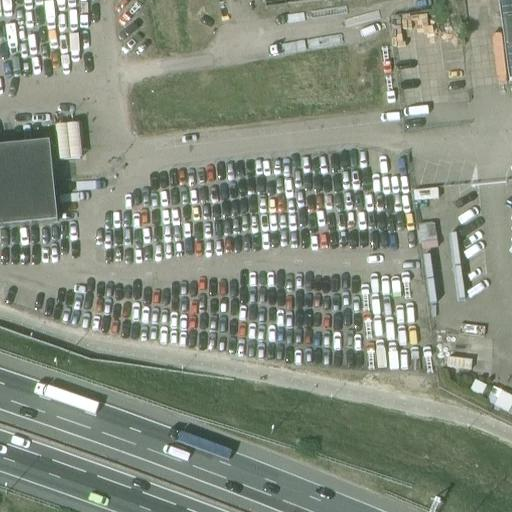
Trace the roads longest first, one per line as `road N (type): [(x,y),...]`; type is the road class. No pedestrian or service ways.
road 1 (unknown): [(93,150),(110,291),(150,310),(417,345)]
road 2 (unknown): [(497,103),(93,150)]
road 3 (motorway): [(345,511),(0,383)]
road 4 (motorway): [(0,458),(152,511)]
road 5 (unknown): [(497,103),(511,243)]
road 6 (unknown): [(83,95),(64,23),(45,15),(0,21)]
